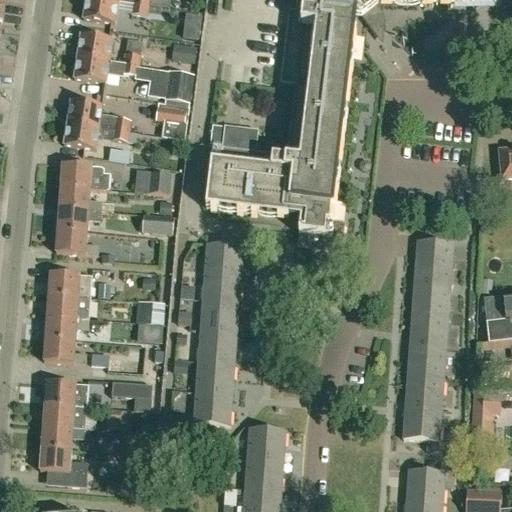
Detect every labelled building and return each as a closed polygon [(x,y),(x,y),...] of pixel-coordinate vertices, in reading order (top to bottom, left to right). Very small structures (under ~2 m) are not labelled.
[(118,3),(99,0),(86,0),(84,21),(114,26),(118,3)] [(297,0),(296,10),(290,10),(281,83),(295,85),(287,157),(222,149),(221,164),(212,163),(206,209),(301,221),(299,236),(309,237),(308,250),(340,254),(343,227),(330,225),(350,62),(346,62),(352,18),(361,19),(367,27),(375,37),(376,36),(375,35),(384,28),(381,24),(382,23),(371,10),(371,2),(493,2),(493,0),(297,0)] [(149,8),(131,5),(131,6),(130,16),(147,19),(149,8)] [(109,64),(112,41),(81,37),(77,59),(109,64)] [(171,63),(193,66),(196,50),(173,47),(171,63)] [(140,69),(141,59),(124,56),(123,66),(140,69)] [(105,86),(109,64),(77,59),(74,81),(105,86)] [(139,71),(140,69),(123,66),(121,76),(135,78),(138,79),(139,71)] [(138,79),(135,78),(134,82),(150,84),(151,73),(139,71),(138,79)] [(191,107),(195,78),(169,74),(165,103),(191,107)] [(130,134),(131,123),(116,121),(116,120),(101,118),(102,108),(71,103),(68,125),(129,134),(130,134)] [(185,127),(187,113),(158,109),(156,123),(185,127)] [(128,144),(129,134),(68,125),(64,147),(96,152),(98,140),(128,144)] [(511,150),(500,151),(502,179),(511,178),(511,150)] [(129,166),(130,154),(111,151),(108,163),(129,166)] [(109,193),(111,177),(104,176),(104,173),(102,170),(63,167),(61,190),(91,192),(91,191),(109,193)] [(170,198),(172,177),(149,174),(147,196),(170,198)] [(101,214),(102,205),(90,204),(91,192),(61,190),(60,211),(101,214)] [(510,199),(510,191),(494,192),(495,201),(510,199)] [(160,205),(159,218),(170,219),(171,206),(160,205)] [(101,214),(60,211),(58,233),(88,235),(89,223),(101,224),(101,218),(107,219),(107,214),(101,214)] [(174,238),(175,221),(172,221),(142,219),(141,235),(149,235),(171,237),(174,238)] [(98,258),(99,249),(87,248),(88,235),(58,233),(57,255),(98,258)] [(451,279),(453,245),(417,243),(415,276),(451,279)] [(241,285),(244,249),(207,246),(205,282),(241,285)] [(101,258),(100,266),(113,267),(113,259),(101,258)] [(91,301),(92,279),(51,276),(49,298),(91,301)] [(448,312),(451,279),(415,276),(413,309),(448,312)] [(144,293),(154,293),(154,282),(144,282),(144,293)] [(238,321),(241,285),(205,282),(202,318),(238,321)] [(111,287),(99,286),(98,300),(110,301),(111,287)] [(89,323),(91,301),(49,298),(47,320),(89,323)] [(511,298),(484,301),(487,328),(489,346),(510,344),(511,343),(511,298)] [(163,329),(163,328),(164,306),(146,304),(144,326),(147,327),(163,329)] [(446,344),(448,312),(413,309),(410,342),(446,344)] [(190,315),(179,315),(178,328),(190,329),(190,315)] [(235,357),(238,321),(202,318),(199,354),(235,357)] [(89,332),(89,323),(47,320),(46,342),(75,344),(76,331),(89,332)] [(122,330),(102,331),(103,341),(122,340),(122,330)] [(186,338),(177,337),(177,340),(176,347),(185,348),(186,338)] [(86,367),(86,357),(75,357),(75,344),(46,342),(44,364),(86,367)] [(443,377),(446,344),(410,342),(408,375),(443,377)] [(142,361),(142,354),(127,352),(127,360),(142,361)] [(164,355),(156,354),(155,364),(163,365),(164,355)] [(233,392),(235,357),(199,354),(196,390),(233,392)] [(108,369),(109,358),(92,357),(91,367),(108,369)] [(120,372),(121,360),(111,359),(110,371),(120,372)] [(187,365),(175,364),(174,377),(186,378),(187,365)] [(441,410),(443,377),(408,375),(406,408),(441,410)] [(88,397),(89,388),(47,385),(46,407),(87,410),(88,397)] [(151,403),(152,389),(113,386),(112,400),(151,403)] [(230,429),(233,392),(196,390),(194,426),(230,429)] [(500,419),(502,397),(473,396),(471,441),(493,442),(494,418),(500,419)] [(46,407),(44,429),(84,432),(85,432),(87,410),(46,407)] [(438,443),(441,410),(406,408),(403,441),(438,443)] [(95,432),(104,432),(104,413),(95,413),(95,432)] [(119,423),(120,414),(107,413),(106,422),(119,423)] [(44,429),(42,450),(72,453),(73,440),(84,441),(84,432),(44,429)] [(284,464),(286,433),(250,430),(248,461),(284,464)] [(85,434),(84,442),(96,443),(97,435),(85,434)] [(87,491),(89,466),(71,465),(72,453),(42,450),(41,473),(69,475),(68,489),(87,491)] [(511,457),(501,457),(500,486),(511,486),(511,457)] [(281,494),(284,464),(248,461),(245,492),(281,494)] [(429,463),(428,473),(441,474),(442,464),(429,463)] [(142,494),(145,469),(131,468),(129,493),(142,494)] [(440,511),(442,511),(445,475),(441,474),(428,473),(409,472),(407,509),(440,511)] [(225,492),(224,508),(236,509),(237,493),(225,492)] [(280,511),(281,494),(245,492),(243,511),(280,511)] [(467,511),(498,511),(498,508),(500,508),(501,494),(468,493),(467,511)]
